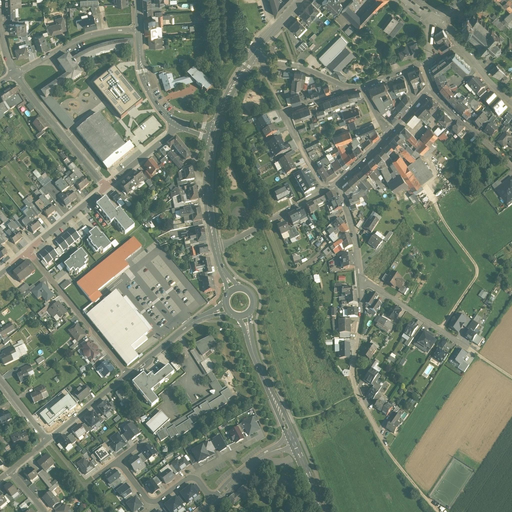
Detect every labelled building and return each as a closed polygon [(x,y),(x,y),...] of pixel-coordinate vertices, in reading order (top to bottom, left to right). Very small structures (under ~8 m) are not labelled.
[(269,0),(274,15),(282,8),(279,0),(269,0)] [(313,0),(311,2),(317,8),(323,2),(322,1),(322,0),(313,0)] [(322,0),(322,1),(323,2),(333,13),(341,4),(339,2),(340,0),(339,0),(322,0)] [(376,1),(360,18),(364,22),(378,6),(380,5),(376,1)] [(317,8),(311,2),(307,6),(315,14),(319,10),(317,8)] [(14,6),(6,6),(6,16),(12,16),(15,16),(15,15),(14,6)] [(315,14),(307,6),(303,10),(304,11),(311,18),(315,14)] [(360,18),(347,6),(342,11),(358,28),(364,22),(360,18)] [(311,18),(304,11),(300,15),(303,18),(308,22),(312,18),(311,18)] [(489,26),(488,27),(485,25),(486,24),(485,23),(484,24),(481,21),(482,20),(481,20),(481,21),(481,20),(482,19),(481,19),(479,17),(478,18),(478,17),(478,16),(477,17),(474,15),(474,14),(473,14),(473,15),(471,18),(470,18),(469,17),(470,17),(469,16),(468,16),(467,17),(464,22),(463,21),(462,22),(463,22),(462,23),(463,24),(463,25),(464,25),(462,28),(462,27),(461,28),(461,29),(462,29),(464,31),(464,32),(464,33),(465,32),(466,32),(465,33),(464,33),(465,33),(467,35),(468,34),(467,35),(468,36),(469,35),(472,38),(471,38),(472,39),(472,38),(475,41),(475,42),(476,42),(479,44),(478,45),(479,46),(480,46),(485,51),(484,53),(488,57),(492,52),(491,51),(492,50),(494,52),(494,53),(495,52),(498,52),(498,53),(499,53),(499,52),(501,49),(502,50),(502,49),(501,48),(501,45),(502,45),(502,44),(501,44),(500,44),(501,43),(504,39),(500,35),(499,36),(498,35),(493,31),(492,30),(491,30),(489,28),(489,27),(489,26)] [(397,20),(391,15),(381,28),(388,33),(387,33),(389,34),(393,37),(403,24),(399,22),(401,20),(399,19),(398,18),(397,20)] [(93,16),(82,19),(83,26),(95,23),(93,16)] [(49,26),(51,33),(51,34),(66,30),(62,17),(56,19),(57,23),(49,26)] [(494,20),(492,22),(502,31),(505,27),(498,20),(499,19),(497,17),(494,20)] [(152,18),(144,19),(144,27),(153,26),(152,19),(152,18)] [(511,26),(504,18),(501,21),(506,26),(506,27),(509,30),(511,26)] [(300,22),(297,19),(293,23),(301,31),(305,27),(304,26),(300,22)] [(18,23),(9,24),(10,33),(19,32),(26,32),(25,23),(18,23)] [(293,23),(289,27),(297,35),(301,31),(293,23)] [(153,26),(144,27),(145,27),(145,30),(144,30),(145,34),(149,34),(157,33),(156,26),(153,26)] [(348,34),(353,29),(350,26),(345,31),(348,34)] [(442,30),(434,36),(439,42),(443,39),(447,37),(442,30)] [(43,35),(34,37),(37,49),(46,46),(43,35)] [(157,36),(149,37),(149,46),(158,45),(161,45),(161,36),(157,36)] [(319,59),(325,65),(330,61),(330,62),(341,51),(341,50),(345,46),(344,45),(347,42),(341,37),(319,59)] [(447,37),(443,39),(446,43),(445,43),(448,48),(452,45),(447,37)] [(123,40),(114,41),(107,43),(102,44),(105,54),(114,51),(115,52),(119,52),(119,51),(129,50),(129,49),(133,49),(133,39),(123,40)] [(412,40),(404,43),(405,47),(402,50),(398,51),(401,60),(410,57),(414,56),(419,51),(416,44),(414,44),(412,40)] [(445,43),(438,48),(441,53),(448,48),(445,43)] [(98,45),(94,46),(90,48),(87,49),(84,51),(81,52),(78,54),(75,56),(71,59),(68,55),(57,63),(64,73),(37,93),(43,101),(50,96),(59,90),(59,91),(63,88),(62,88),(70,82),(71,83),(82,75),(76,67),(81,64),(85,62),(91,59),(92,60),(95,58),(95,57),(100,55),(105,54),(102,44),(98,45)] [(25,46),(15,49),(18,58),(28,55),(25,46)] [(345,46),(341,50),(341,51),(330,62),(330,61),(324,67),(327,69),(328,68),(340,80),(340,79),(344,76),(339,70),(354,55),(345,46)] [(451,55),(448,58),(447,56),(446,57),(443,59),(449,66),(452,64),(453,65),(456,69),(457,69),(463,75),(467,70),(468,71),(471,68),(455,53),(452,56),(451,55)] [(443,59),(431,68),(433,70),(431,72),(434,81),(441,77),(439,74),(449,66),(443,59)] [(501,70),(496,65),(490,71),(496,76),(501,70)] [(115,68),(93,86),(121,120),(143,102),(115,68)] [(208,82),(198,73),(199,73),(194,68),(187,75),(190,78),(192,80),(191,80),(194,83),(202,89),(200,91),(201,91),(203,89),(206,92),(212,86),(211,85),(214,82),(211,79),(208,82)] [(418,69),(414,70),(418,79),(419,81),(423,80),(418,69)] [(414,70),(407,74),(411,82),(414,81),(416,80),(418,79),(414,70)] [(501,70),(496,76),(499,79),(502,75),(503,75),(505,74),(501,70)] [(310,76),(301,73),(300,79),(304,80),(308,82),(309,76),(310,76)] [(166,77),(161,79),(162,80),(165,92),(174,90),(172,83),(172,81),(170,76),(166,77)] [(441,77),(434,81),(437,88),(443,85),(442,83),(445,81),(443,76),(441,77)] [(472,77),(466,83),(469,86),(475,80),(472,77)] [(192,80),(190,78),(175,82),(172,83),(174,89),(194,83),(191,80),(192,80)] [(300,79),(293,78),(292,78),(291,89),(292,89),(295,89),(297,90),(299,90),(300,82),(300,79)] [(475,80),(469,86),(473,90),(481,83),(477,79),(475,80)] [(404,81),(397,83),(398,90),(406,88),(404,81)] [(383,83),(368,89),(372,97),(379,94),(384,92),(387,91),(383,83)] [(481,83),(473,90),(477,95),(483,89),(485,87),(481,83)] [(14,87),(7,92),(11,99),(18,93),(14,87)] [(323,87),(320,88),(316,90),(318,96),(325,93),(323,87)] [(445,89),(440,94),(446,100),(450,96),(447,93),(450,91),(448,87),(445,89)] [(483,89),(477,95),(479,98),(486,92),(483,89)] [(314,91),(308,93),(309,96),(310,99),(318,96),(316,90),(314,91)] [(7,92),(0,96),(0,98),(3,103),(5,102),(11,99),(7,92)] [(359,92),(347,94),(349,102),(353,101),(358,99),(358,98),(361,97),(359,92)] [(18,93),(11,99),(16,107),(18,109),(26,104),(18,93)] [(293,95),(290,96),(292,104),(301,101),(298,93),(293,95)] [(347,93),(336,97),(339,105),(349,102),(347,94),(347,93)] [(379,94),(372,97),(381,112),(386,108),(389,106),(391,104),(387,98),(383,100),(379,94)] [(488,96),(484,100),(487,103),(487,104),(490,107),(497,100),(493,97),(493,96),(491,94),(490,94),(488,96)] [(403,98),(401,100),(406,105),(410,101),(408,97),(406,95),(403,98)] [(50,96),(43,101),(67,130),(74,125),(50,96)] [(336,97),(329,100),(332,107),(339,105),(336,97)] [(453,99),(449,104),(455,110),(462,104),(464,101),(465,100),(462,97),(459,100),(457,103),(453,99)] [(476,103),(469,97),(465,100),(464,101),(467,104),(471,108),(476,103)] [(429,98),(423,105),(426,108),(427,108),(427,109),(430,112),(431,113),(436,107),(435,106),(437,103),(431,98),(429,98)] [(16,107),(11,99),(5,102),(10,110),(16,107)] [(329,100),(322,102),(325,110),(332,107),(329,100)] [(397,104),(395,106),(401,111),(406,105),(401,100),(397,104)] [(497,100),(490,107),(493,110),(494,110),(497,112),(497,113),(501,109),(503,107),(503,106),(501,103),(500,103),(497,100)] [(476,103),(471,108),(475,112),(476,111),(481,107),(476,103)] [(462,104),(455,110),(462,117),(467,113),(468,111),(465,107),(462,104)] [(426,108),(423,105),(422,106),(421,106),(415,112),(419,116),(421,114),(426,108)] [(308,106),(299,110),(302,118),(311,115),(308,106)] [(356,116),(360,115),(358,108),(355,109),(355,107),(352,109),(350,106),(347,107),(348,110),(349,110),(349,111),(343,113),(346,120),(348,119),(348,120),(356,117),(356,116)] [(401,111),(395,106),(392,109),(390,111),(391,112),(396,116),(401,111)] [(381,112),(380,113),(386,118),(391,112),(390,111),(386,108),(381,112)] [(426,108),(421,114),(426,119),(430,114),(429,113),(430,112),(427,109),(427,108),(426,108)] [(299,110),(295,111),(295,112),(292,113),(295,120),(302,118),(299,110)] [(391,112),(386,118),(391,122),(396,116),(391,112)] [(415,112),(406,122),(412,128),(414,125),(420,118),(419,116),(415,112)] [(451,119),(444,112),(438,119),(445,125),(449,121),(451,119)] [(467,113),(462,117),(466,121),(471,117),(467,113)] [(511,119),(511,116),(508,113),(504,119),(506,121),(503,125),(506,127),(511,119)] [(98,114),(76,132),(104,164),(103,165),(107,171),(134,149),(129,144),(125,147),(98,114)] [(426,119),(421,114),(419,116),(420,118),(426,124),(428,122),(426,119)] [(480,114),(477,117),(472,122),(479,128),(481,126),(486,120),(480,114)] [(262,133),(273,127),(267,117),(264,118),(257,122),(262,133)] [(47,128),(40,120),(36,123),(38,125),(35,127),(40,133),(40,134),(43,131),(47,128)] [(312,120),(304,123),(305,125),(309,124),(311,129),(314,128),(312,120)] [(356,128),(354,121),(348,123),(350,130),(356,128)] [(441,130),(439,128),(434,133),(437,136),(438,137),(443,132),(451,124),(449,121),(445,125),(441,130)] [(457,122),(450,130),(452,132),(452,133),(453,134),(453,133),(457,137),(462,131),(464,129),(457,122)] [(373,124),(361,129),(361,130),(362,132),(363,133),(374,129),(373,124)] [(491,126),(486,131),(492,137),(497,131),(491,126)] [(273,127),(262,133),(266,139),(273,135),(276,133),(273,127)] [(410,133),(404,127),(398,134),(403,138),(404,137),(406,138),(407,137),(410,133)] [(420,137),(424,141),(428,146),(431,143),(437,136),(434,133),(429,127),(427,130),(423,134),(420,137)] [(43,131),(40,134),(40,133),(36,137),(38,140),(45,134),(43,131)] [(348,131),(332,136),(334,141),(338,139),(341,144),(350,139),(352,138),(348,131)] [(376,131),(373,134),(370,136),(373,141),(379,136),(376,131)] [(462,131),(457,137),(460,140),(466,134),(462,131)] [(443,132),(438,137),(443,142),(448,137),(443,132)] [(403,138),(398,134),(397,133),(393,137),(401,144),(402,142),(404,140),(403,138)] [(417,140),(410,133),(407,137),(410,141),(413,143),(416,141),(417,140)] [(511,139),(506,134),(498,143),(504,148),(508,144),(511,147),(511,139)] [(401,144),(393,137),(386,145),(391,149),(393,146),(395,148),(397,146),(400,150),(403,147),(401,144)] [(177,140),(176,138),(173,140),(170,143),(172,145),(175,149),(181,145),(177,140)] [(365,141),(361,144),(364,149),(372,143),(368,138),(365,141)] [(274,141),(269,144),(272,151),(282,145),(281,143),(281,142),(279,139),(274,141)] [(338,139),(334,141),(337,147),(339,150),(340,152),(343,150),(344,149),(341,144),(338,139)] [(352,145),(350,139),(341,144),(344,149),(343,150),(344,153),(343,153),(344,155),(348,152),(349,153),(353,150),(353,149),(351,147),(350,146),(352,145)] [(424,141),(416,149),(421,153),(429,146),(428,146),(424,141)] [(286,143),(282,145),(272,151),(271,151),(275,158),(289,150),(286,143)] [(429,146),(421,153),(425,157),(435,147),(431,143),(428,146),(429,146)] [(186,151),(181,145),(175,149),(174,150),(176,153),(178,152),(180,155),(186,151)] [(413,150),(407,145),(406,146),(404,148),(410,153),(413,150)] [(356,146),(353,149),(353,150),(356,156),(362,151),(359,147),(358,149),(356,146)] [(387,153),(384,147),(378,153),(384,159),(387,156),(388,155),(387,153)] [(400,150),(399,151),(411,162),(416,158),(410,153),(404,148),(403,147),(400,150)] [(413,150),(410,153),(416,158),(420,156),(422,154),(421,153),(416,149),(415,148),(413,150)] [(162,149),(159,151),(165,158),(167,156),(165,153),(162,149)] [(333,149),(326,153),(327,156),(328,158),(329,158),(336,153),(335,152),(333,149)] [(348,152),(344,155),(343,153),(340,154),(341,156),(341,155),(342,158),(347,164),(356,156),(353,150),(349,153),(348,152)] [(189,155),(186,151),(180,155),(183,159),(185,162),(189,159),(191,157),(189,155)] [(384,159),(378,153),(373,158),(378,163),(375,166),(377,170),(378,171),(381,169),(385,167),(382,161),(384,159)] [(341,156),(338,158),(343,167),(347,164),(342,158),(341,155),(341,156)] [(404,161),(399,155),(392,160),(393,162),(396,167),(400,172),(402,175),(410,169),(407,165),(404,161)] [(411,162),(407,165),(410,169),(420,184),(433,175),(420,156),(416,158),(411,162)] [(286,159),(274,166),(278,172),(282,169),(292,164),(288,158),(286,159)] [(338,158),(336,158),(335,159),(331,161),(331,162),(333,166),(336,172),(343,167),(338,158)] [(373,158),(367,163),(373,168),(375,166),(378,163),(373,158)] [(72,165),(67,159),(63,162),(68,168),(72,165)] [(176,159),(172,162),(177,168),(181,165),(176,159)] [(320,159),(314,162),(317,167),(323,163),(320,159)] [(179,170),(178,171),(179,173),(183,170),(192,168),(190,161),(183,167),(179,170)] [(152,162),(144,168),(151,176),(158,170),(152,162)] [(367,163),(362,168),(366,174),(368,172),(373,168),(367,163)] [(292,164),(282,169),(286,176),(295,171),(292,164)] [(324,166),(319,170),(323,177),(328,173),(327,171),(325,167),(324,166)] [(328,173),(323,177),(326,180),(336,173),(336,172),(333,166),(329,169),(327,171),(328,173)] [(362,168),(356,174),(360,179),(363,177),(366,174),(362,168)] [(375,171),(373,168),(368,172),(369,173),(371,171),(372,172),(376,177),(377,176),(376,175),(377,175),(375,171)] [(84,179),(76,169),(72,172),(77,179),(80,182),(84,179)] [(410,169),(402,175),(406,182),(410,186),(412,189),(420,184),(410,169)] [(41,177),(36,171),(33,173),(38,179),(41,177)] [(142,177),(138,172),(130,179),(137,186),(145,180),(142,177)] [(393,177),(387,181),(391,186),(394,191),(402,185),(406,182),(402,175),(400,172),(397,175),(393,177)] [(310,181),(305,173),(300,176),(295,179),(299,187),(310,181)] [(51,181),(45,174),(38,179),(37,180),(43,188),(51,181)] [(360,179),(356,174),(352,177),(356,182),(357,181),(362,187),(360,189),(363,194),(369,190),(369,189),(366,186),(360,179)] [(379,176),(372,181),(376,186),(382,182),(379,176)] [(356,182),(352,177),(347,181),(352,186),(353,185),(355,183),(356,182)] [(369,183),(363,177),(360,179),(366,186),(369,183)] [(496,191),(501,198),(511,189),(511,178),(502,186),(496,191)] [(88,185),(84,179),(80,182),(84,188),(88,185)] [(137,186),(130,179),(120,187),(127,195),(137,187),(137,186)] [(70,187),(64,180),(62,182),(68,189),(70,187)] [(55,185),(51,181),(43,188),(49,195),(54,201),(54,202),(59,198),(62,195),(62,194),(55,185)] [(62,182),(61,181),(55,185),(62,194),(64,192),(68,189),(62,182)] [(314,189),(310,181),(299,187),(304,195),(309,192),(314,189)] [(347,181),(342,186),(345,192),(350,187),(352,186),(347,181)] [(376,186),(372,181),(369,183),(366,186),(369,189),(369,190),(370,191),(376,186)] [(496,191),(502,186),(499,181),(492,186),(496,191)] [(84,188),(80,182),(78,184),(76,185),(80,191),(84,188)] [(74,192),(70,187),(68,189),(64,192),(67,196),(71,193),(72,193),(74,192)] [(187,188),(188,192),(189,195),(197,194),(195,187),(187,188)] [(289,187),(274,194),(278,202),(289,197),(290,199),(294,197),(289,187)] [(49,195),(43,188),(40,191),(45,197),(46,197),(49,195)] [(172,194),(173,198),(182,197),(181,194),(182,191),(182,189),(176,191),(172,194)] [(511,189),(501,198),(507,205),(511,201),(511,189)] [(354,192),(352,193),(352,196),(349,197),(351,203),(355,201),(360,199),(359,195),(357,192),(354,192)] [(72,193),(71,193),(67,196),(65,198),(70,204),(76,199),(72,193)] [(334,193),(326,196),(328,201),(329,203),(337,199),(334,193)] [(409,197),(414,204),(419,200),(414,193),(409,197)] [(197,194),(189,195),(189,199),(190,202),(198,201),(197,194)] [(54,201),(49,195),(46,197),(49,201),(51,203),(54,201)] [(44,198),(43,196),(39,200),(41,202),(47,209),(52,215),(55,212),(47,202),(48,202),(44,198)] [(70,204),(65,198),(61,201),(63,203),(66,207),(70,204)] [(125,235),(134,227),(130,223),(119,210),(116,213),(105,199),(96,207),(97,208),(94,211),(107,227),(114,222),(125,235)] [(337,199),(329,203),(330,207),(331,209),(332,209),(339,205),(337,199)] [(47,209),(41,202),(36,206),(42,213),(43,212),(47,209)] [(312,204),(306,207),(310,215),(313,214),(313,213),(316,212),(312,204)] [(42,213),(36,206),(33,208),(39,216),(42,213)] [(329,212),(330,216),(342,210),(339,206),(332,209),(333,210),(329,212)] [(39,216),(33,208),(30,210),(36,218),(39,216)] [(30,210),(29,209),(23,214),(27,219),(32,225),(36,222),(34,220),(36,218),(30,210)] [(47,209),(43,212),(48,218),(52,215),(47,209)] [(184,211),(180,211),(180,212),(181,219),(183,218),(192,217),(191,210),(191,209),(184,211)] [(301,209),(294,213),(299,221),(302,220),(302,219),(305,218),(301,209)] [(294,213),(288,216),(292,225),(295,223),(299,221),(294,213)] [(21,223),(18,218),(15,215),(12,218),(16,222),(19,225),(21,223)] [(21,223),(26,229),(26,230),(29,228),(33,234),(37,231),(32,225),(27,219),(21,223)] [(372,219),(370,222),(366,229),(371,233),(378,223),(372,219)] [(339,220),(332,225),(336,230),(337,229),(338,230),(343,226),(339,220)] [(361,231),(362,228),(366,224),(361,220),(356,228),(361,231)] [(366,224),(362,228),(365,230),(366,229),(370,222),(368,220),(366,224)] [(41,228),(36,222),(32,225),(37,231),(41,228)] [(146,225),(149,230),(154,227),(151,222),(146,225)] [(13,224),(13,223),(7,228),(11,232),(14,236),(19,242),(22,239),(16,232),(19,230),(18,229),(14,224),(13,224)] [(7,228),(5,225),(1,228),(7,235),(8,234),(11,232),(7,228)] [(286,229),(284,225),(282,226),(281,225),(277,227),(281,236),(285,234),(288,233),(288,232),(286,229)] [(343,226),(338,230),(339,232),(342,237),(348,232),(343,226)] [(85,227),(81,230),(86,236),(90,233),(85,227)] [(74,243),(80,238),(77,234),(73,229),(67,234),(74,243)] [(333,232),(332,230),(328,232),(327,233),(328,235),(330,238),(332,235),(338,230),(337,229),(336,230),(333,232)] [(96,251),(98,253),(101,251),(103,254),(111,247),(102,236),(101,236),(95,230),(89,236),(91,239),(88,241),(90,244),(88,245),(94,252),(96,251)] [(69,248),(74,243),(67,234),(61,238),(69,248)] [(330,238),(328,239),(330,242),(333,245),(338,241),(335,237),(332,235),(330,238)] [(348,235),(341,240),(341,242),(342,245),(350,241),(348,235)] [(11,238),(10,239),(15,245),(19,242),(14,236),(11,238)] [(374,236),(368,244),(376,250),(382,242),(374,236)] [(63,252),(69,248),(61,238),(55,243),(59,248),(63,252)] [(133,239),(76,285),(93,305),(102,298),(98,293),(128,268),(124,263),(141,249),(133,239)] [(350,241),(342,245),(344,251),(352,248),(350,241)] [(342,245),(338,248),(332,252),(334,256),(344,251),(342,245)] [(52,261),(58,256),(55,252),(51,247),(45,251),(52,261)] [(207,247),(199,248),(200,256),(208,254),(207,247)] [(329,248),(323,253),(325,257),(332,252),(331,251),(330,250),(329,248)] [(47,265),(52,261),(45,251),(39,256),(43,261),(47,265)] [(65,268),(70,273),(73,271),(75,274),(77,272),(79,273),(85,268),(84,266),(87,265),(84,261),(87,259),(81,251),(69,260),(70,261),(64,266),(65,268)] [(348,257),(342,259),(343,270),(354,269),(353,256),(348,257)] [(209,259),(201,261),(202,265),(202,268),(210,266),(209,259)] [(35,271),(28,262),(13,274),(21,283),(35,271)] [(210,266),(202,268),(203,270),(204,275),(206,274),(212,273),(210,266)] [(392,274),(386,283),(394,288),(394,287),(399,290),(402,287),(403,286),(397,282),(399,280),(396,278),(397,277),(392,274)] [(208,280),(202,281),(203,286),(204,285),(205,292),(214,291),(212,280),(208,280)] [(64,290),(70,285),(67,281),(61,287),(64,290)] [(36,289),(32,292),(32,293),(37,299),(41,296),(47,303),(54,297),(43,283),(36,289)] [(26,284),(18,291),(22,295),(25,292),(30,288),(26,284)] [(30,288),(25,292),(28,296),(32,293),(32,292),(36,289),(33,285),(30,288)] [(356,290),(341,291),(342,298),(347,298),(356,297),(356,290)] [(85,317),(126,367),(137,359),(132,352),(147,340),(145,337),(152,331),(135,311),(132,313),(115,292),(85,317)] [(372,293),(365,304),(370,307),(374,301),(375,301),(378,297),(372,293)] [(356,297),(347,298),(348,301),(348,305),(357,305),(356,297)] [(370,307),(368,310),(375,315),(381,305),(375,301),(374,301),(370,307)] [(52,308),(48,312),(53,319),(54,318),(53,317),(57,314),(60,319),(67,313),(59,303),(52,308)] [(49,305),(42,311),(45,315),(48,312),(52,308),(49,305)] [(387,318),(386,318),(391,321),(392,322),(393,319),(396,320),(400,313),(398,312),(398,311),(393,308),(387,318)] [(387,318),(383,315),(381,318),(389,324),(391,321),(386,318),(387,318)] [(463,326),(466,321),(457,316),(450,328),(458,333),(463,326)] [(473,323),(477,325),(481,319),(477,316),(473,323)] [(372,325),(375,327),(381,318),(378,317),(372,325)] [(389,324),(381,318),(375,327),(387,335),(393,326),(389,324)] [(463,326),(468,330),(473,322),(468,319),(466,321),(463,326)] [(343,322),(340,322),(340,334),(349,334),(350,334),(349,322),(343,322)] [(470,331),(474,334),(479,326),(477,325),(473,323),(473,322),(468,330),(470,331)] [(412,323),(404,335),(410,339),(411,337),(418,327),(412,323)] [(12,324),(1,331),(4,336),(15,330),(12,324)] [(77,325),(69,331),(77,343),(86,336),(77,325)] [(474,334),(470,331),(466,338),(473,343),(475,339),(477,336),(474,334)] [(423,332),(417,341),(419,343),(425,335),(429,338),(429,337),(423,332)] [(429,338),(425,335),(419,343),(418,345),(425,349),(426,349),(427,348),(430,350),(431,351),(436,342),(429,338)] [(410,339),(408,342),(407,341),(405,345),(408,348),(414,339),(411,337),(410,339)] [(219,395),(208,403),(206,400),(195,407),(192,409),(193,411),(197,418),(203,414),(204,415),(211,411),(212,413),(227,404),(225,401),(232,397),(228,390),(226,388),(222,390),(211,373),(215,370),(209,360),(208,360),(205,356),(210,352),(217,347),(216,347),(211,338),(195,346),(197,349),(193,351),(202,364),(200,365),(211,383),(219,395)] [(94,346),(93,346),(87,339),(82,344),(84,347),(80,350),(83,354),(84,356),(84,357),(86,358),(88,359),(91,363),(95,360),(97,363),(103,358),(97,351),(97,350),(97,348),(96,347),(94,346)] [(442,339),(437,346),(442,349),(447,342),(442,339)] [(77,342),(70,348),(72,351),(79,345),(77,342)] [(343,345),(339,345),(339,346),(339,359),(349,359),(349,345),(343,345)] [(376,350),(368,345),(361,356),(369,361),(376,350)] [(22,346),(14,350),(18,358),(27,354),(25,350),(22,346)] [(13,347),(3,352),(5,356),(9,354),(13,361),(18,358),(14,350),(13,347)] [(439,349),(432,359),(441,364),(447,355),(439,349)] [(451,360),(460,365),(463,362),(467,356),(458,350),(451,360)] [(5,356),(0,358),(4,365),(13,361),(9,354),(5,356)] [(388,360),(396,365),(400,360),(391,355),(388,360)] [(99,361),(92,367),(96,372),(98,370),(103,366),(99,361)] [(171,365),(177,371),(181,368),(175,361),(171,365)] [(458,369),(464,373),(469,366),(463,362),(460,365),(458,369)] [(103,366),(98,370),(102,375),(104,373),(106,376),(107,376),(109,376),(110,375),(110,373),(113,370),(107,363),(105,365),(103,366)] [(30,365),(22,369),(24,373),(26,372),(27,374),(32,371),(30,365)] [(143,375),(132,384),(151,408),(158,402),(151,393),(174,374),(168,367),(154,378),(151,375),(149,377),(147,374),(144,376),(143,375)] [(378,375),(372,371),(364,382),(371,386),(374,381),(377,375),(378,375)] [(24,373),(17,376),(21,383),(29,379),(27,374),(26,372),(24,373)] [(214,395),(206,400),(208,403),(219,395),(211,383),(210,384),(210,385),(216,394),(214,395)] [(381,388),(375,384),(373,388),(372,390),(377,394),(378,392),(379,391),(381,388)] [(46,392),(43,386),(35,390),(37,393),(39,392),(41,395),(46,392)] [(80,389),(77,392),(74,395),(79,401),(80,402),(90,394),(89,393),(85,389),(83,387),(80,390),(80,389)] [(371,390),(367,397),(373,401),(376,396),(377,394),(372,390),(371,390)] [(121,391),(115,394),(124,407),(129,404),(121,391)] [(37,393),(31,397),(34,404),(43,400),(41,395),(39,392),(37,393)] [(74,395),(73,394),(71,396),(77,403),(79,401),(74,395)] [(40,415),(48,425),(68,409),(70,411),(76,406),(68,397),(62,402),(60,399),(40,415)] [(106,402),(103,405),(103,404),(103,405),(101,407),(100,406),(100,407),(98,409),(104,417),(107,414),(107,415),(107,414),(109,412),(109,413),(110,412),(109,412),(112,410),(108,405),(106,402)] [(111,402),(108,405),(112,410),(113,412),(116,410),(111,402)] [(379,402),(378,402),(377,404),(374,408),(382,414),(386,407),(379,402)] [(382,414),(387,417),(393,408),(388,405),(386,407),(382,414)] [(171,426),(167,423),(156,433),(157,434),(156,435),(161,442),(169,436),(171,439),(178,435),(179,437),(194,428),(192,425),(199,421),(197,418),(193,411),(185,417),(171,426)] [(400,415),(394,411),(392,414),(395,416),(392,420),(391,423),(395,426),(396,423),(400,419),(398,418),(400,415)] [(0,415),(0,421),(1,424),(10,420),(7,412),(0,415)] [(161,412),(145,426),(154,435),(156,433),(167,423),(169,421),(161,412)] [(93,413),(90,416),(88,418),(87,417),(84,420),(88,425),(91,429),(92,429),(100,422),(97,418),(93,413)] [(255,424),(252,419),(242,425),(245,430),(249,437),(259,431),(255,424)] [(123,430),(126,433),(126,434),(131,440),(131,441),(140,435),(132,424),(132,423),(123,430)] [(395,426),(391,423),(386,429),(394,435),(399,428),(395,426)] [(86,427),(84,425),(81,427),(85,433),(86,434),(90,432),(86,427)] [(79,426),(72,432),(78,439),(85,433),(81,427),(79,426)] [(240,436),(237,430),(230,433),(232,437),(231,438),(233,441),(234,440),(236,444),(243,440),(240,436)] [(18,434),(10,437),(13,443),(18,441),(17,438),(20,437),(18,434)] [(20,437),(17,438),(18,441),(21,446),(30,442),(26,434),(20,437)] [(127,443),(131,440),(126,434),(122,436),(127,442),(127,443)] [(70,435),(66,439),(71,445),(71,446),(76,442),(70,435)] [(114,452),(115,453),(121,448),(122,448),(125,446),(124,444),(120,438),(117,435),(111,439),(114,444),(110,446),(110,447),(114,452)] [(64,437),(58,442),(65,450),(71,445),(66,439),(64,437)] [(220,453),(226,449),(225,449),(222,443),(219,437),(213,441),(218,449),(220,453)] [(13,451),(3,438),(0,439),(0,445),(7,455),(13,451)] [(101,447),(103,448),(107,454),(110,451),(108,449),(105,444),(101,447)] [(208,444),(202,447),(208,458),(214,455),(212,452),(208,444)] [(202,447),(192,453),(193,455),(198,463),(198,464),(202,462),(202,463),(205,461),(205,460),(209,458),(208,458),(202,447)] [(107,454),(103,448),(94,455),(97,460),(100,464),(110,457),(107,454)] [(144,453),(142,454),(148,461),(152,457),(154,459),(157,456),(151,448),(150,450),(148,448),(143,451),(144,453)] [(142,454),(140,456),(145,463),(148,461),(142,454)] [(55,464),(47,455),(37,463),(43,470),(44,472),(45,472),(48,469),(48,470),(55,464)] [(198,463),(193,455),(188,458),(192,466),(198,463)] [(140,456),(136,458),(142,465),(145,463),(140,456)] [(136,458),(135,457),(130,461),(131,462),(128,464),(135,472),(139,469),(140,471),(144,468),(142,465),(136,458)] [(176,462),(171,465),(172,467),(178,474),(189,465),(184,458),(181,460),(179,458),(175,461),(176,462)] [(77,465),(85,476),(95,469),(91,465),(89,467),(84,460),(77,465)] [(168,466),(165,468),(168,471),(171,475),(173,473),(170,468),(168,466)] [(32,469),(29,472),(28,471),(24,474),(31,482),(38,476),(32,469)] [(120,479),(114,471),(104,478),(110,486),(119,480),(120,479)] [(168,471),(160,477),(165,485),(174,479),(171,475),(168,471)] [(53,487),(45,478),(43,480),(50,489),(53,487)] [(152,481),(156,487),(161,484),(156,478),(152,481)] [(122,484),(119,480),(110,486),(109,487),(112,491),(113,490),(120,485),(122,484)] [(156,487),(152,481),(145,486),(152,495),(159,490),(156,487)] [(17,493),(10,484),(4,489),(8,494),(12,498),(17,493)] [(122,488),(120,485),(113,490),(115,493),(116,492),(122,488)] [(116,492),(121,498),(122,497),(124,500),(124,499),(129,496),(132,494),(125,485),(122,488),(116,492)] [(191,487),(185,491),(193,501),(198,497),(196,494),(192,488),(191,487)] [(251,493),(244,487),(238,492),(238,493),(242,498),(242,500),(251,493)] [(188,505),(193,501),(185,491),(180,495),(181,496),(186,503),(188,505)] [(58,503),(51,493),(44,499),(51,508),(58,503)] [(233,498),(231,497),(229,499),(234,505),(242,498),(238,493),(233,498)] [(178,498),(176,500),(181,507),(184,505),(178,498)] [(135,511),(142,507),(135,499),(131,502),(126,506),(131,511),(135,511)] [(175,499),(170,503),(176,511),(177,511),(182,509),(181,507),(176,500),(175,499)] [(25,503),(20,507),(23,511),(28,507),(25,503)] [(176,511),(170,503),(164,507),(165,507),(168,511),(176,511)]
